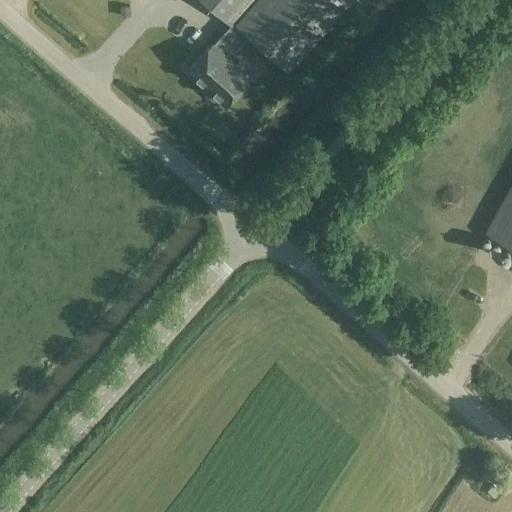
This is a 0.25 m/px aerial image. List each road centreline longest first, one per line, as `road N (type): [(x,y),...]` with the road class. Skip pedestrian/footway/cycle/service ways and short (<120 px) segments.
road 1 (unclassified): [(5,511),(256,230)]
road 2 (unclassified): [(256,230),(0,10)]
road 3 (unclassified): [(256,230),(511,447)]
